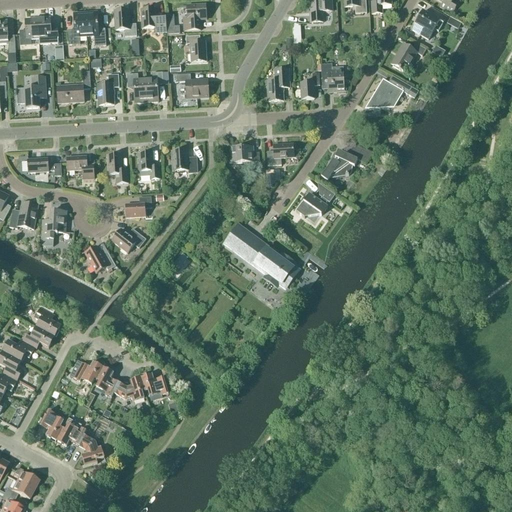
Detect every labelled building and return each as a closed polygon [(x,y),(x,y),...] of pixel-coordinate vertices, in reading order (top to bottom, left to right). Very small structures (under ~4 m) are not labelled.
[(311,25),(323,24),(322,13),(332,13),(331,0),(316,0),(317,4),(310,4),(311,25)] [(359,1),(359,0),(344,0),(345,9),(355,8),(355,16),(366,15),(366,0),(359,1)] [(372,16),(382,15),(382,7),(391,7),(391,0),(376,0),(377,3),(371,4),(372,16)] [(435,0),(442,4),(440,8),(452,15),(456,9),(450,5),(452,0),(435,0)] [(199,31),(199,21),(207,20),(206,7),(186,8),(187,19),(183,19),(184,33),(200,32),(200,31),(199,31)] [(155,19),(155,10),(142,11),(143,31),(154,30),(154,34),(166,33),(165,17),(165,18),(155,19)] [(444,18),(431,10),(428,16),(423,13),(412,32),(428,42),(434,31),(438,33),(443,25),(441,23),(444,18)] [(130,26),(129,12),(114,13),(115,32),(124,32),(125,39),(137,38),(136,26),(130,26)] [(80,39),(87,39),(85,14),(74,15),(75,32),(68,33),(68,47),(80,46),(80,39)] [(85,14),(87,39),(94,38),(94,48),(106,48),(105,31),(98,31),(97,14),(85,14)] [(38,21),(39,39),(46,39),(47,46),(58,45),(57,33),(51,33),(50,20),(38,21)] [(31,40),(39,39),(38,21),(25,22),(26,35),(20,35),(20,47),(31,47),(31,40)] [(8,38),(7,23),(0,23),(0,44),(8,44),(9,55),(15,54),(14,37),(8,38)] [(300,26),(292,26),(293,46),(301,46),(300,26)] [(200,44),(200,38),(186,38),(186,46),(190,46),(191,64),(206,63),(205,43),(200,44)] [(422,58),(426,51),(415,45),(411,52),(403,47),(391,66),(399,71),(399,72),(400,73),(401,72),(405,74),(416,55),(422,58)] [(445,53),(436,48),(432,54),(441,59),(445,53)] [(332,69),(332,66),(321,66),(322,86),(328,85),(329,94),(344,93),(344,91),(347,91),(347,90),(344,90),(343,68),(332,69)] [(268,104),(283,103),(283,90),(290,90),(289,71),(274,72),(275,82),(266,83),(268,104)] [(91,91),(90,74),(89,74),(89,75),(83,75),(83,74),(83,87),(57,88),(58,106),(84,104),(83,91),(91,91)] [(145,81),(147,105),(158,104),(157,87),(163,87),(162,74),(152,75),(152,80),(145,81)] [(314,101),(313,88),(320,87),(319,75),(312,76),(313,84),(301,84),(301,92),(297,92),(295,94),(295,99),(297,100),(302,100),(302,101),(297,102),(298,102),(314,101)] [(147,105),(145,81),(138,81),(138,76),(127,76),(128,89),(134,88),(135,105),(147,105)] [(191,83),(190,76),(175,77),(176,84),(186,84),(187,100),(208,99),(207,99),(206,83),(207,83),(207,82),(191,83)] [(98,108),(114,107),(113,90),(119,90),(118,77),(108,77),(108,86),(97,87),(98,108)] [(32,80),(33,90),(17,91),(17,106),(26,106),(26,111),(39,110),(39,101),(46,101),(45,79),(32,80)] [(398,90),(383,81),(365,112),(389,110),(393,109),(396,106),(398,103),(402,97),(403,94),(414,101),(419,93),(402,83),(398,90)] [(267,168),(281,167),(281,160),(294,159),(293,146),(273,147),(273,153),(266,154),(267,168)] [(366,165),(372,155),(352,146),(347,157),(338,153),(336,156),(334,155),(327,171),(321,179),(324,181),(349,177),(348,177),(350,176),(351,175),(352,173),(352,171),(352,169),(352,168),(354,168),(357,161),(366,165)] [(252,155),(252,149),(231,150),(232,164),(229,164),(229,165),(244,164),(244,170),(260,169),(259,155),(252,155)] [(187,160),(187,152),(172,153),(173,173),(188,172),(188,176),(198,175),(197,159),(187,160)] [(153,168),(152,155),(139,155),(140,178),(151,178),(151,182),(160,181),(159,168),(153,168)] [(121,172),(121,156),(107,157),(109,177),(116,177),(116,186),(128,185),(128,172),(121,172)] [(28,162),(28,158),(27,158),(28,176),(29,175),(48,174),(48,173),(54,173),(55,178),(62,178),(61,166),(54,166),(54,167),(48,167),(48,160),(47,160),(47,161),(28,162)] [(87,167),(86,158),(67,159),(68,173),(83,172),(83,182),(94,181),(93,166),(87,167)] [(268,181),(276,180),(276,172),(268,172),(268,181)] [(329,204),(335,196),(318,184),(317,185),(324,189),(319,197),(321,199),(319,202),(309,195),(296,214),(305,220),(306,218),(320,216),(321,217),(328,209),(325,207),(327,203),(329,204)] [(0,194),(0,212),(0,213),(0,212),(0,221),(3,223),(11,209),(10,208),(10,209),(4,206),(8,198),(0,194)] [(126,220),(145,219),(145,211),(152,210),(151,199),(139,199),(139,206),(125,207),(126,220)] [(34,232),(38,210),(21,207),(20,213),(18,216),(13,215),(13,212),(9,229),(17,231),(18,227),(25,228),(25,230),(34,232)] [(65,235),(66,214),(51,213),(50,227),(43,226),(42,226),(41,241),(53,241),(54,235),(56,235),(56,236),(57,236),(57,235),(65,235)] [(280,256),(238,226),(222,247),(264,277),(263,280),(277,290),(279,288),(285,293),(300,272),(295,267),(296,265),(281,254),(280,256)] [(131,239),(121,231),(112,243),(127,255),(134,247),(139,251),(146,242),(135,233),(131,239)] [(101,256),(97,249),(85,256),(96,276),(106,270),(108,273),(116,268),(108,254),(107,255),(104,257),(103,256),(101,255),(101,256)] [(182,266),(187,259),(180,253),(175,260),(182,266)] [(172,277),(180,267),(176,264),(168,275),(172,277)] [(36,330),(54,339),(60,328),(51,323),(54,318),(52,316),(55,312),(46,307),(44,312),(41,310),(35,320),(40,323),(36,330)] [(48,350),(54,339),(36,330),(33,336),(28,333),(23,343),(22,343),(34,350),(36,351),(40,345),(48,350)] [(22,343),(23,343),(21,342),(18,348),(9,343),(3,354),(21,364),(24,357),(29,360),(34,350),(22,343)] [(17,371),(21,364),(3,354),(0,359),(0,366),(6,370),(3,376),(17,383),(22,373),(17,371)] [(97,382),(103,369),(93,364),(90,369),(82,364),(81,366),(76,363),(68,379),(73,381),(73,380),(80,383),(81,381),(91,386),(94,381),(97,382)] [(113,396),(119,385),(111,380),(114,375),(103,369),(97,382),(99,384),(96,389),(106,394),(105,397),(111,400),(114,396),(113,396)] [(11,393),(17,383),(3,376),(0,380),(0,395),(3,397),(6,391),(11,393)] [(144,391),(144,392),(145,393),(148,393),(149,399),(160,395),(161,398),(168,396),(163,379),(154,382),(152,376),(141,379),(144,391)] [(142,392),(144,392),(144,391),(141,379),(130,383),(131,388),(127,389),(119,385),(113,396),(114,396),(125,402),(132,400),(133,404),(144,400),(142,392)] [(56,443),(63,430),(61,429),(64,423),(54,418),(55,416),(48,412),(40,427),(49,432),(46,437),(56,443)] [(106,412),(105,413),(104,414),(103,417),(108,420),(111,414),(110,414),(108,413),(107,412),(106,412)] [(84,437),(86,432),(80,429),(79,431),(68,426),(65,431),(63,430),(56,443),(66,449),(69,443),(78,448),(84,437)] [(95,443),(84,437),(78,448),(85,452),(87,456),(82,457),(85,469),(97,465),(97,462),(104,460),(101,448),(97,449),(95,443)] [(16,483),(33,492),(38,483),(22,474),(23,472),(18,469),(15,475),(19,478),(16,483)] [(29,501),(33,492),(16,483),(12,492),(7,489),(4,495),(15,501),(18,495),(29,501)] [(0,492),(0,499),(6,503),(2,511),(23,511),(24,511),(12,506),(15,501),(4,495),(0,492)]
